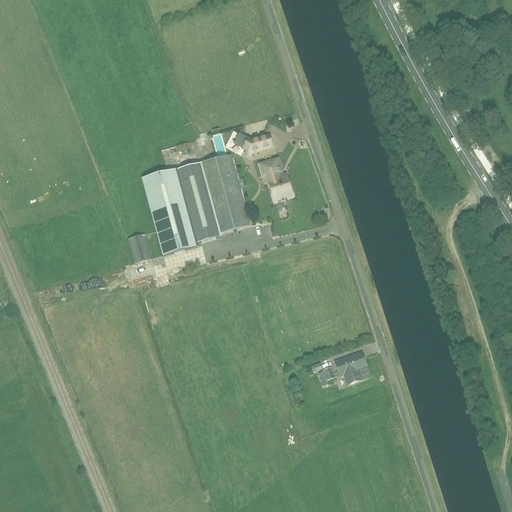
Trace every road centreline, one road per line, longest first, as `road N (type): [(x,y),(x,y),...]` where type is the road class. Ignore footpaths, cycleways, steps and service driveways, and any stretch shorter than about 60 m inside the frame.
road 1 (unclassified): [(435,511),(265,0)]
road 2 (track): [(511,433),(447,224),(484,186)]
road 3 (secondary): [(511,227),(378,0)]
road 4 (unknown): [(343,229),(136,277)]
